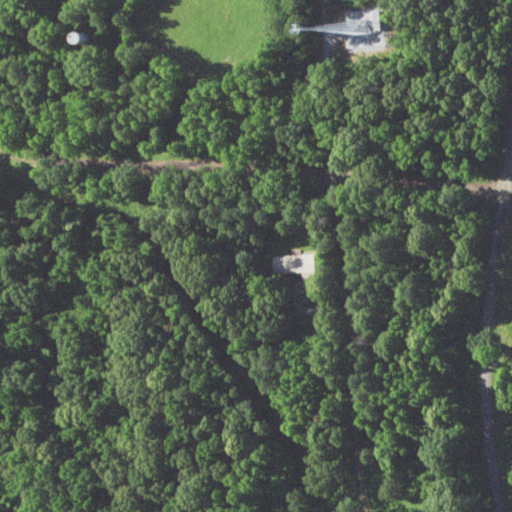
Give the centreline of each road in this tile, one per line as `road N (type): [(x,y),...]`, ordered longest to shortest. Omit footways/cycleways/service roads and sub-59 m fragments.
road 1 (track): [(492,175),(0,141)]
road 2 (residential): [(498,511),(492,175),(511,38)]
road 3 (track): [(327,164),(351,274),(370,511)]
